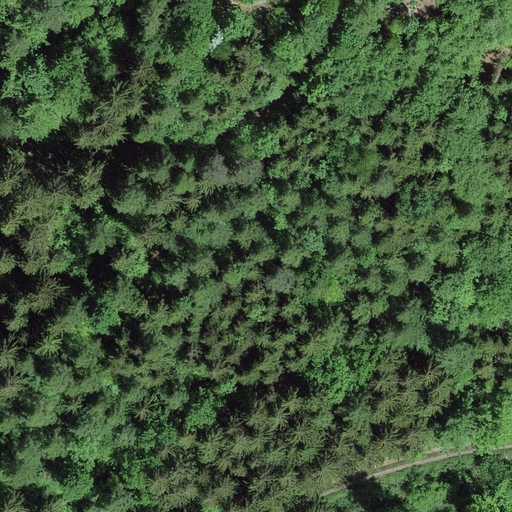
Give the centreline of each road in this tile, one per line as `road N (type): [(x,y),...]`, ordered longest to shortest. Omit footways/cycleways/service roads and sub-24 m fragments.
road 1 (track): [(0,140),(78,145),(201,136),(280,97),(350,0)]
road 2 (track): [(282,511),(396,464),(511,444)]
